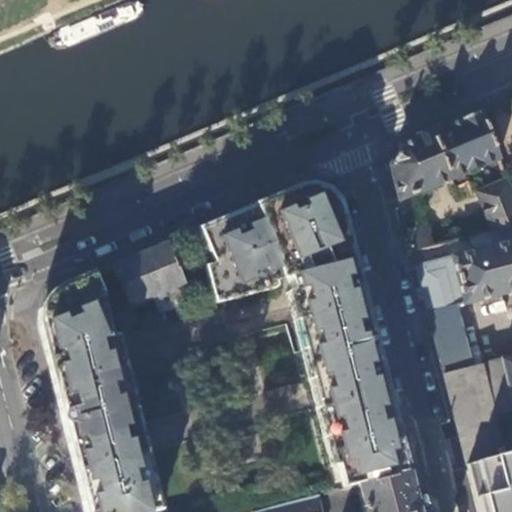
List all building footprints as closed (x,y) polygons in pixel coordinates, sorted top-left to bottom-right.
[(497,159),(478,113),(429,134),(449,180),(454,191),(467,186),(468,185),(463,173),(497,159)] [(449,180),(429,134),(402,145),(390,168),(398,200),(400,200),(403,211),(414,208),(411,195),(449,180)] [(491,231),(511,226),(511,194),(511,193),(506,181),(476,194),(491,231)] [(374,367),(379,365),(375,352),(372,343),(368,338),(355,292),(351,278),(348,264),(351,262),(348,249),(344,250),(337,220),(336,217),(335,214),(334,212),(331,205),(329,202),(325,197),(319,192),(316,191),(313,190),(309,190),(301,191),(296,192),(197,232),(199,235),(211,266),(203,268),(210,298),(285,278),(289,294),(292,308),(335,471),(343,469),(349,490),(402,475),(397,452),(400,446),(397,435),(394,423),(389,424),(374,367)] [(406,232),(411,252),(463,239),(458,219),(406,232)] [(477,243),(511,234),(511,226),(491,231),(476,236),(477,243)] [(511,241),(415,266),(427,315),(468,304),(511,291),(511,357),(484,364),(443,376),(465,466),(505,455),(495,414),(511,409),(511,241)] [(113,270),(126,302),(181,280),(167,247),(166,243),(111,266),(113,270)] [(62,414),(62,422),(67,442),(71,441),(85,499),(81,500),(84,511),(154,511),(115,355),(111,340),(101,297),(103,297),(94,277),(93,276),(63,289),(52,297),(46,304),(42,310),(42,325),(37,326),(41,341),(45,340),(48,355),(52,370),(56,382),(63,413),(62,414)] [(468,304),(427,315),(434,342),(443,376),(484,364),(468,304)] [(511,511),(511,453),(465,466),(477,511),(511,511)] [(417,511),(407,474),(402,475),(349,490),(316,498),(318,511),(417,511)] [(318,511),(316,498),(262,511),(318,511)]
